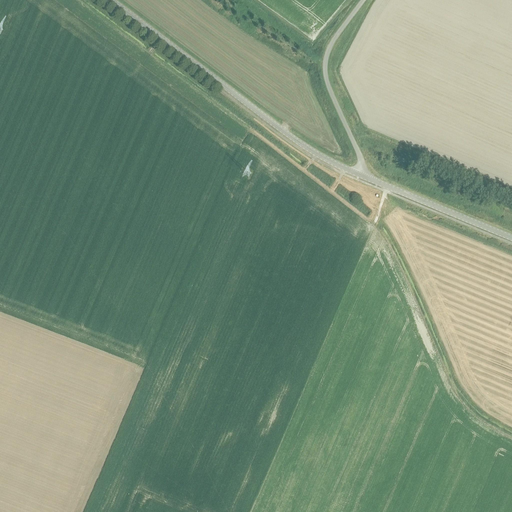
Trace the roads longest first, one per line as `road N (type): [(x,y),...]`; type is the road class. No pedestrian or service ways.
road 1 (tertiary): [(358,174),(282,131),(109,0)]
road 2 (unclassified): [(358,174),(361,158),(329,89),(326,59),(363,0)]
road 3 (tertiary): [(511,238),(358,174)]
